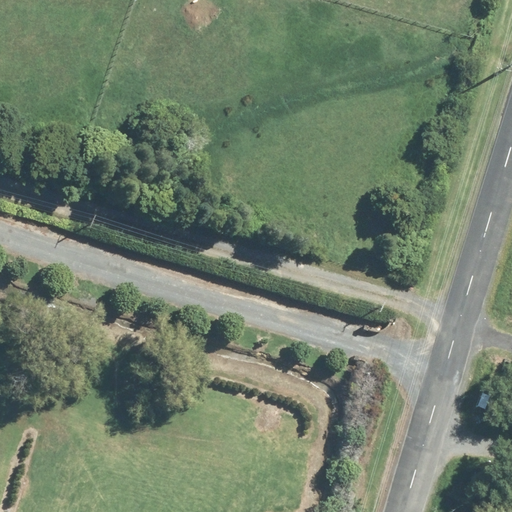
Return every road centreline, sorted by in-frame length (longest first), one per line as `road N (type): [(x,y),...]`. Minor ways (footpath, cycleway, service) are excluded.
road 1 (unknown): [(0,182),(511,329)]
road 2 (unclassified): [(410,511),(511,167)]
